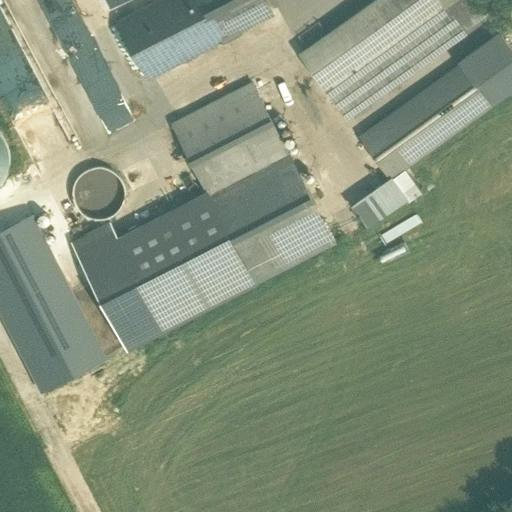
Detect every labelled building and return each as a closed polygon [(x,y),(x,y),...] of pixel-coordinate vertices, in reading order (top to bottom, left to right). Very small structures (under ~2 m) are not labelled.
[(130,43),(150,81),(275,14),(267,0),(204,0),(206,3),(130,43)] [(380,0),(303,56),(349,121),(459,42),(438,14),(457,0),(380,0)] [(511,62),(496,40),(361,137),(392,180),(511,94),(511,62)] [(128,339),(336,235),(260,82),(178,123),(207,180),(80,243),(128,339)] [(13,162),(13,149),(8,136),(0,125),(0,187),(1,186),(9,175),(13,162)] [(129,200),(130,195),(129,190),(128,185),(125,180),(121,175),(117,172),(112,170),(106,169),(102,169),(97,169),(92,171),(88,174),(84,178),(81,182),(79,185),(77,191),(77,195),(78,200),(79,205),(82,210),(86,214),(91,218),(95,220),(101,221),(105,221),(109,220),(114,219),(119,216),(122,213),(126,208),(128,205),(129,200)]
